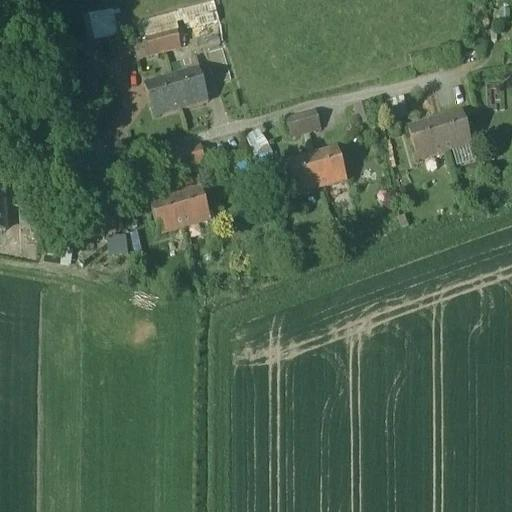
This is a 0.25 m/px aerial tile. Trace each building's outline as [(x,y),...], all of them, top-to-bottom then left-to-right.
[(88,19),(94,46),(121,39),(114,12),(88,19)] [(145,42),(134,45),(137,58),(148,55),(148,58),(181,50),(176,32),(144,40),(145,42)] [(411,58),(414,74),(458,65),(454,49),(411,58)] [(199,72),(144,88),(153,119),(208,103),(199,72)] [(368,103),(354,107),(359,126),(373,122),(368,103)] [(316,111),(284,120),(289,137),(320,127),(316,111)] [(462,116),(408,131),(416,162),(470,147),(462,116)] [(255,153),(268,148),(261,132),(249,137),(255,153)] [(201,143),(171,150),(175,169),(205,162),(201,143)] [(337,150),(285,165),(293,196),(345,181),(337,150)] [(201,187),(149,202),(157,233),(210,219),(201,187)] [(36,207),(23,208),(24,233),(26,232),(27,248),(38,247),(36,207)] [(110,258),(128,257),(127,238),(109,239),(110,258)]
